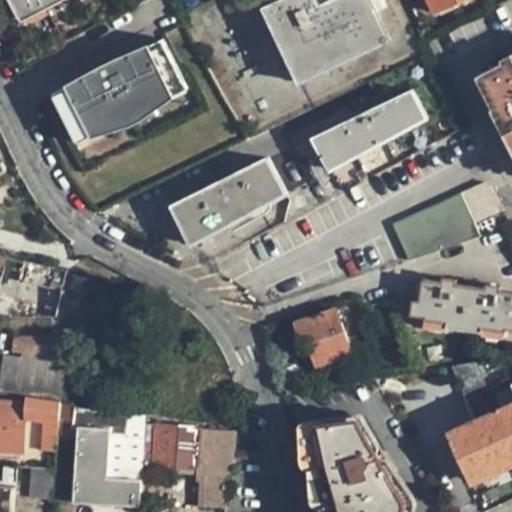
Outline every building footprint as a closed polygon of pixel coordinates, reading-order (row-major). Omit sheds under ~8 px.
[(11,0),(18,14),(45,0),(11,0)] [(274,25),(319,5),(317,0),(283,0),(266,8),(274,25)] [(371,0),(329,0),(319,5),(274,25),(293,67),(384,25),(371,0)] [(460,0),(429,0),(435,12),(460,0)] [(140,3),(107,19),(114,32),(146,17),(140,3)] [(391,40),(384,25),(293,67),(301,83),(391,40)] [(96,48),(86,29),(36,53),(48,74),(59,69),(59,66),(96,48)] [(511,59),(481,75),(511,137),(511,59)] [(112,63),(67,86),(76,106),(65,111),(72,124),(82,119),(84,123),(125,103),(130,101),(112,63)] [(210,97),(236,146),(249,140),(221,91),(210,97)] [(425,117),(412,92),(316,139),(331,167),(425,117)] [(82,119),(72,124),(72,125),(81,130),(94,130),(130,112),(125,103),(84,123),(82,119)] [(284,193),(268,160),(176,206),(194,241),(284,193)] [(394,225),(409,259),(481,236),(475,222),(498,210),(487,184),(394,225)] [(66,271),(0,254),(0,315),(8,317),(54,316),(66,271)] [(413,299),(411,315),(425,317),(424,325),(446,328),(446,326),(482,331),(482,333),(506,336),(506,328),(511,329),(511,291),(501,290),(502,285),(487,283),(486,288),(458,283),(458,279),(441,276),(441,281),(422,279),(419,299),(413,299)] [(352,353),(336,308),(296,321),(302,339),(308,337),(318,365),(352,353)] [(3,355),(0,375),(0,391),(27,395),(61,399),(65,365),(3,355)] [(484,368),(481,361),(452,366),(459,381),(484,368)] [(503,409),(484,368),(459,381),(477,420),(503,409)] [(61,403),(61,400),(61,399),(27,395),(27,402),(0,399),(0,450),(24,451),(25,417),(45,421),(58,422),(61,403)] [(74,404),(61,403),(58,422),(58,426),(78,427),(77,438),(74,501),(139,505),(141,478),(108,476),(110,434),(142,438),(141,463),(191,467),(200,467),(202,428),(143,422),(143,417),(74,407),(74,404)] [(511,404),(503,409),(511,429),(511,404)] [(470,479),(511,460),(511,429),(503,409),(477,420),(449,433),(470,479)] [(304,425),(319,482),(325,505),(326,511),(401,511),(403,510),(405,506),(405,500),(359,419),(304,425)] [(58,436),(58,426),(58,422),(45,421),(43,446),(56,448),(58,436)] [(69,437),(77,438),(78,427),(58,426),(58,436),(69,437)] [(234,431),(202,428),(200,467),(191,467),(191,473),(231,476),(234,431)] [(141,478),(141,463),(142,438),(110,434),(108,476),(141,478)] [(58,436),(56,448),(55,468),(54,495),(66,496),(69,437),(58,436)] [(15,466),(3,465),(2,481),(15,481),(15,466)] [(53,499),(54,495),(55,468),(32,467),(31,497),(53,499)]
